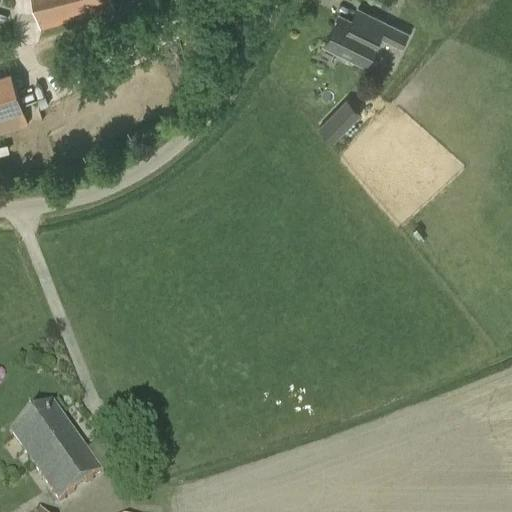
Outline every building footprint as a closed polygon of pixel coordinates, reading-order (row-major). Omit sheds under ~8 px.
[(112,0),(32,0),(40,27),(115,9),(112,0)] [(401,49),(409,32),(356,7),(349,21),(339,15),(324,46),(365,65),(378,37),(401,49)] [(10,71),(0,74),(0,134),(29,126),(10,71)] [(362,113),(347,98),(318,128),(333,143),(362,113)] [(86,453),(53,407),(12,436),(60,505),(114,467),(98,445),(86,453)]
